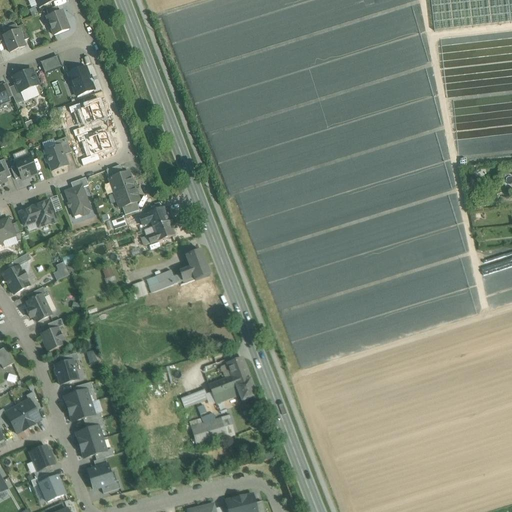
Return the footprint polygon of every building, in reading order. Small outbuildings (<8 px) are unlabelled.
[(511,0),(430,0),(434,31),(511,22),(511,0)] [(58,7),(46,11),(49,17),(60,12),(58,7)] [(49,17),(47,17),(54,36),(69,30),(61,12),(60,12),(49,17)] [(23,25),(17,28),(18,31),(19,31),(23,42),(29,39),(23,25)] [(18,31),(3,37),(10,53),(25,47),(23,42),(19,31),(18,31)] [(40,62),(44,73),(61,67),(57,56),(40,62)] [(94,91),(85,68),(70,73),(73,80),(71,84),(72,89),(73,89),(74,89),(77,97),(94,91)] [(38,86),(31,71),(13,78),(16,86),(20,94),(34,88),(38,86)] [(2,86),(0,87),(0,105),(8,102),(2,86)] [(20,94),(16,86),(9,89),(16,105),(24,102),(20,94)] [(34,88),(20,94),(24,102),(38,96),(34,88)] [(66,138),(54,142),(56,148),(61,146),(64,156),(72,153),(66,138)] [(56,148),(45,152),(46,157),(45,160),(46,163),(49,164),(52,172),(68,166),(64,156),(61,146),(56,148)] [(29,156),(14,162),(16,167),(21,178),(22,181),(37,175),(29,156)] [(11,177),(4,160),(0,161),(0,166),(0,167),(5,179),(11,177)] [(120,166),(106,171),(109,180),(123,175),(120,166)] [(21,178),(16,167),(11,169),(15,180),(21,178)] [(123,175),(109,180),(115,194),(134,187),(128,173),(123,175)] [(91,211),(82,186),(65,193),(74,217),(80,215),(81,216),(83,217),(88,215),(89,213),(89,211),(91,211)] [(134,187),(115,194),(120,209),(122,208),(136,203),(139,202),(134,187)] [(49,202),(31,208),(32,209),(37,222),(39,228),(56,221),(49,202)] [(136,203),(122,208),(125,216),(139,211),(136,203)] [(163,208),(148,214),(139,218),(142,226),(151,222),(153,228),(169,222),(163,208)] [(32,209),(20,214),(24,227),(37,222),(32,209)] [(9,219),(0,222),(0,245),(2,244),(3,242),(2,241),(15,236),(11,226),(9,219)] [(169,222),(153,228),(155,233),(147,236),(151,244),(159,241),(159,242),(174,236),(169,222)] [(23,240),(17,223),(11,226),(15,236),(17,242),(23,240)] [(200,251),(186,256),(190,268),(179,273),(180,275),(174,278),(171,278),(171,279),(174,285),(175,285),(180,283),(183,282),(184,284),(195,280),(210,275),(205,262),(205,263),(200,251)] [(28,254),(12,263),(15,269),(19,267),(31,260),(28,254)] [(15,269),(3,276),(14,295),(30,287),(26,280),(27,279),(24,273),(23,273),(19,267),(15,269)] [(171,271),(156,277),(158,284),(171,279),(171,278),(174,278),(171,271)] [(210,275),(195,280),(200,292),(204,304),(219,298),(210,275)] [(158,284),(149,287),(151,294),(164,289),(174,285),(171,279),(158,284)] [(181,286),(180,286),(185,296),(185,297),(200,292),(195,280),(184,284),(181,286)] [(143,282),(132,286),(137,299),(148,295),(143,282)] [(180,283),(175,285),(179,298),(185,296),(180,286),(181,286),(180,283)] [(43,288),(27,296),(30,302),(42,296),(46,295),(43,288)] [(30,302),(27,303),(30,309),(27,311),(30,318),(34,317),(37,323),(51,316),(42,296),(30,302)] [(61,320),(48,325),(50,331),(58,328),(58,329),(64,326),(61,320)] [(50,331),(41,335),(48,353),(65,346),(58,329),(58,328),(50,331)] [(10,356),(6,348),(0,350),(0,362),(0,363),(3,370),(14,364),(10,356)] [(93,351),(87,353),(91,365),(97,363),(93,351)] [(261,392),(247,355),(229,362),(234,374),(212,382),(217,395),(240,387),(245,398),(261,392)] [(56,367),(62,387),(81,381),(75,362),(56,367)] [(207,398),(209,405),(214,403),(211,394),(207,395),(205,390),(181,398),(183,406),(207,398)] [(87,391),(64,398),(68,411),(91,403),(87,391)] [(28,396),(30,399),(37,412),(43,409),(34,393),(28,396)] [(30,399),(6,412),(13,425),(18,433),(42,420),(37,412),(30,399)] [(91,403),(68,411),(72,423),(95,416),(92,407),(91,403)] [(4,409),(0,411),(0,415),(4,423),(7,428),(13,425),(6,412),(4,409)] [(225,413),(193,423),(201,446),(232,436),(225,413)] [(100,428),(77,435),(81,447),(104,440),(100,428)] [(104,440),(81,447),(85,460),(108,452),(104,440)] [(34,462),(38,470),(54,464),(46,445),(30,452),(34,462)] [(95,464),(97,470),(107,467),(105,461),(95,464)] [(31,474),(38,470),(34,462),(27,465),(31,474)] [(89,473),(95,490),(102,488),(112,484),(107,467),(97,470),(89,473)] [(0,496),(9,492),(0,473),(0,496)] [(35,487),(40,485),(50,481),(48,475),(32,481),(35,487)] [(40,485),(48,504),(67,496),(58,477),(50,481),(40,485)] [(112,484),(102,488),(105,495),(121,490),(119,482),(112,484)] [(254,494),(240,497),(243,511),(258,511),(256,503),(254,494)] [(225,500),(227,506),(228,511),(243,511),(240,497),(225,500)] [(214,502),(187,510),(187,511),(217,511),(216,509),(214,502)]
